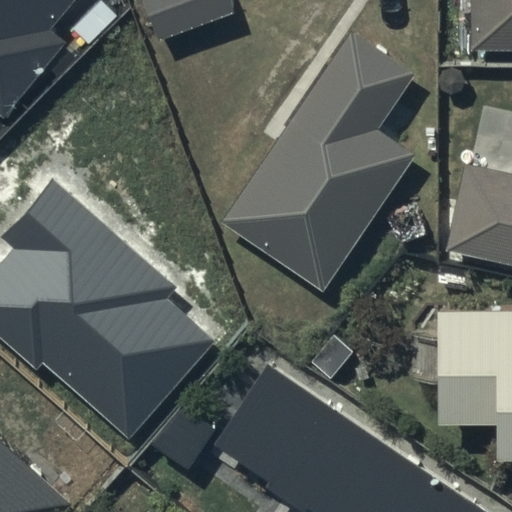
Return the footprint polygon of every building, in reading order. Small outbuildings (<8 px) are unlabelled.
[(0,0),(0,112),(1,113),(59,44),(43,31),(68,0),(0,0)] [(233,9),(230,0),(148,0),(160,34),(233,9)] [(511,0),(470,0),(471,47),(511,46),(511,0)] [(414,68),(350,27),(223,220),(322,285),(411,148),(376,125),(414,68)] [(511,168),(467,158),(447,243),(511,258),(511,168)] [(17,249),(0,267),(0,331),(35,362),(41,356),(129,434),(211,342),(162,298),(172,288),(53,183),(4,238),(17,249)] [(499,414),(498,449),(511,448),(511,301),(440,302),(440,414),(499,414)] [(317,511),(499,511),(270,362),(215,445),(317,511)] [(219,425),(185,402),(157,440),(191,464),(219,425)] [(0,449),(0,511),(60,511),(65,507),(0,449)]
